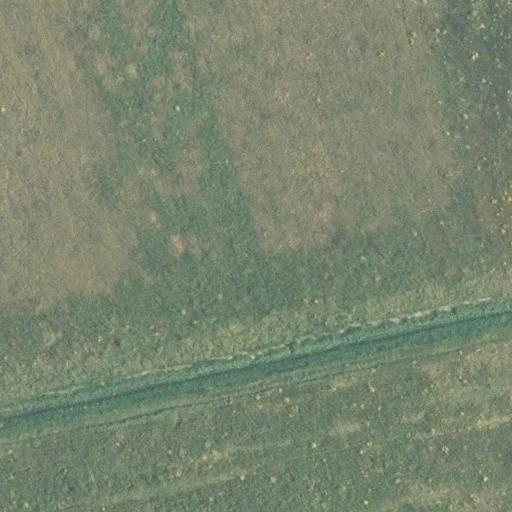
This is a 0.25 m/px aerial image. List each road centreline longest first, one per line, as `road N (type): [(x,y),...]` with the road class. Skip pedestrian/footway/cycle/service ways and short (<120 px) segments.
road 1 (residential): [(0,378),(431,280)]
road 2 (residential): [(168,511),(458,477)]
road 3 (residential): [(177,79),(437,27)]
road 4 (residential): [(437,27),(431,280)]
road 5 (residential): [(431,280),(458,477)]
road 6 (residential): [(49,106),(177,79)]
